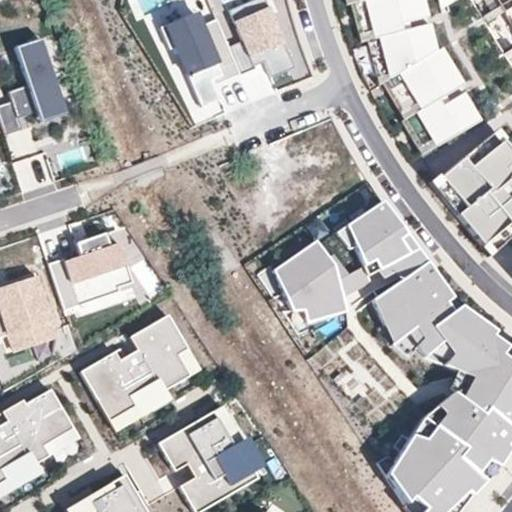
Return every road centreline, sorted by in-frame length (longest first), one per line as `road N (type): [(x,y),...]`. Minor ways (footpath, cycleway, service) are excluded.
road 1 (residential): [(511,308),(445,245),(346,90)]
road 2 (residential): [(346,90),(150,170)]
road 3 (residential): [(0,221),(120,180)]
